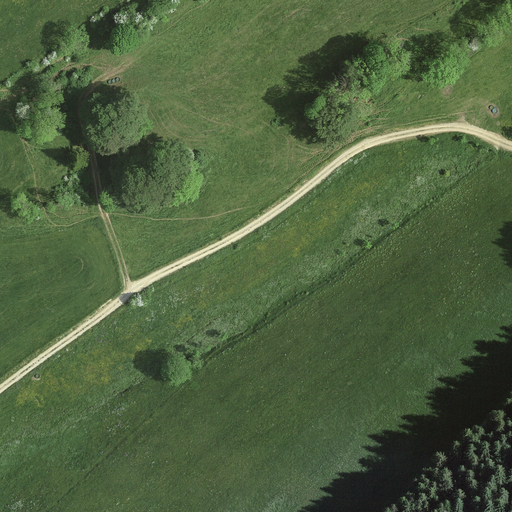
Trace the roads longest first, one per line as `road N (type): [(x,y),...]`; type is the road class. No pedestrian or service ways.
road 1 (track): [(511,145),(468,128),(366,141),(288,205),(131,293),(0,392)]
road 2 (track): [(0,88),(98,59),(123,72),(94,82),(83,104),(131,293)]
